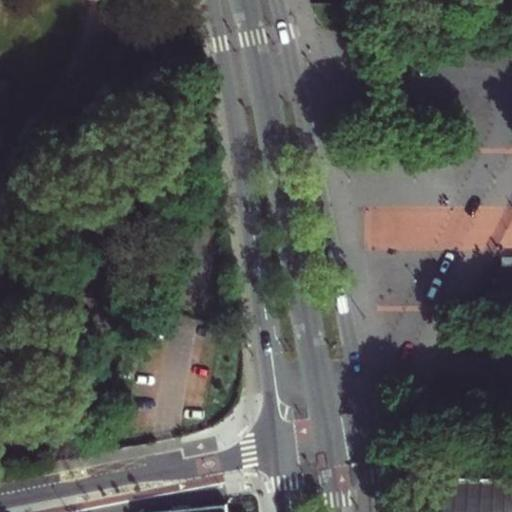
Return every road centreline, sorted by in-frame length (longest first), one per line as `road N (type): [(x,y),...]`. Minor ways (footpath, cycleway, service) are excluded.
road 1 (secondary): [(360,377),(278,0)]
road 2 (secondary): [(237,140),(282,382),(360,377)]
road 3 (secondary): [(237,140),(279,449)]
road 4 (residential): [(279,449),(0,504)]
road 5 (secondary): [(213,0),(237,140)]
